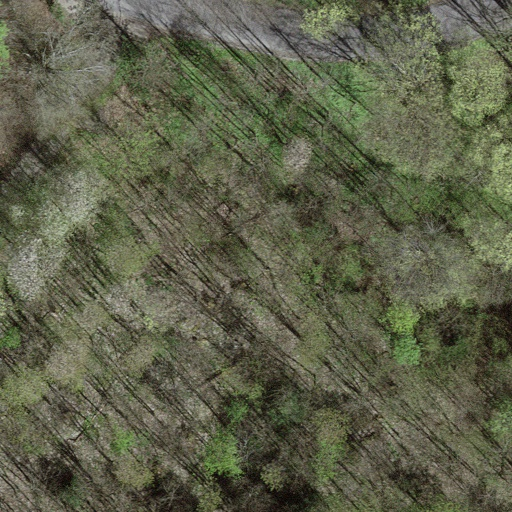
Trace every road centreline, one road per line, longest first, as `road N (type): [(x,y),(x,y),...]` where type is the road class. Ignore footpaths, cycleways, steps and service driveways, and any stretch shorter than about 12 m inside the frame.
road 1 (unclassified): [(498,0),(410,30),(352,33),(167,0)]
road 2 (track): [(110,0),(49,132),(0,205)]
